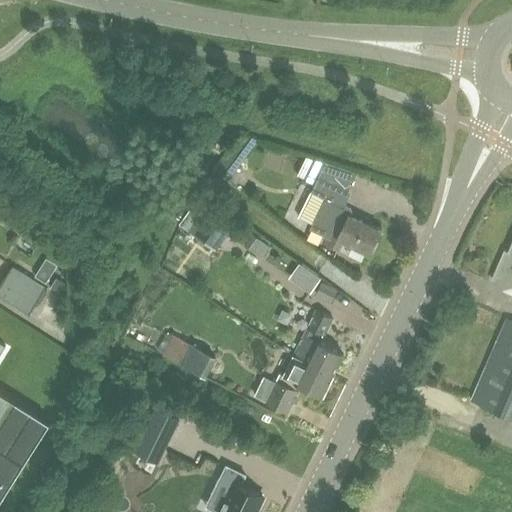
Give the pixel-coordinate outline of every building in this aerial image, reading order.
[(213,167),(227,179),(256,140),(240,134),(213,167)] [(326,164),(314,159),(304,180),(315,185),(311,193),(325,199),(310,229),(325,236),(322,243),(338,251),(343,241),(369,254),(371,251),(374,253),(379,243),(375,241),(380,232),(350,217),(351,214),(350,209),(341,205),(348,192),(319,178),(326,164)] [(232,221),(201,199),(182,226),(213,248),(232,221)] [(253,250),(261,240),(252,234),(245,244),(253,250)] [(492,279),(511,288),(511,242),(508,252),(505,250),(492,279)] [(0,286),(0,293),(29,312),(45,287),(13,266),(0,286)] [(46,283),(51,274),(40,267),(35,276),(46,283)] [(59,291),(64,282),(56,277),(51,287),(59,291)] [(332,304),(338,291),(322,283),(316,295),(332,304)] [(293,354),(332,374),(343,354),(318,341),(322,334),(324,334),(333,316),(316,308),(307,326),(309,327),(305,334),(303,334),(293,354)] [(471,399),(511,416),(511,319),(506,317),(471,399)] [(173,333),(162,353),(179,362),(190,342),(173,333)] [(190,342),(179,362),(205,376),(216,356),(190,342)] [(293,354),(283,373),(279,371),(265,400),(286,411),(297,390),(294,388),(297,382),(322,395),(332,374),(293,354)] [(0,426),(16,400),(0,389),(0,426)] [(168,440),(146,429),(135,451),(157,462),(168,440)] [(260,511),(256,510),(263,496),(240,485),(245,474),(226,464),(220,477),(233,483),(218,511),(260,511)]
